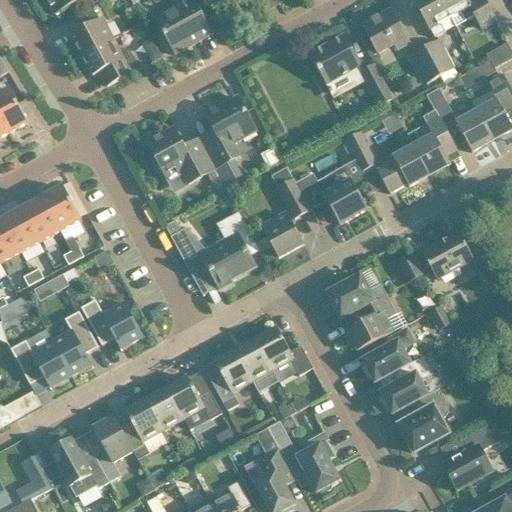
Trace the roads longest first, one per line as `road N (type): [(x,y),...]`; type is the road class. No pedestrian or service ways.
road 1 (residential): [(353,0),(89,135)]
road 2 (residential): [(372,511),(389,499),(392,479),(289,284)]
road 3 (residential): [(511,168),(289,284)]
road 4 (residential): [(89,135),(196,334)]
road 5 (residential): [(196,334),(51,412)]
road 6 (residential): [(7,0),(89,135)]
